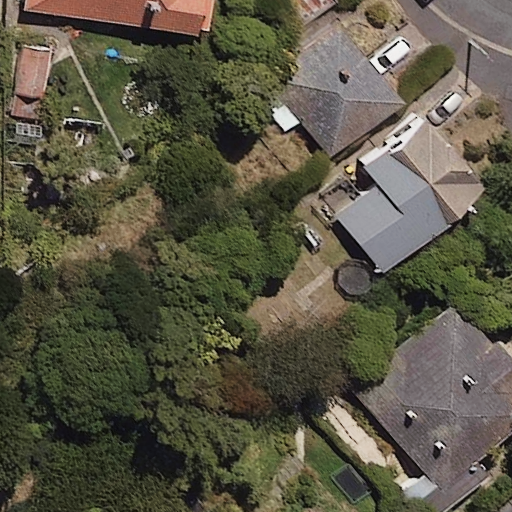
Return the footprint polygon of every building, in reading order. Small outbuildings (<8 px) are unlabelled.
[(18,0),(18,5),(185,26),(188,0),(18,0)] [(301,31),(332,1),(331,0),(276,0),(273,3),(301,31)] [(393,92),(327,17),(247,88),(283,129),(296,117),(326,152),(393,92)] [(44,43),(15,39),(9,87),(38,90),(44,43)] [(475,181),(413,107),(352,159),(363,172),(324,206),(375,266),(475,181)] [(511,363),(459,308),(449,294),(432,298),(342,385),(421,467),(399,489),(420,511),(439,511),(483,471),(469,457),(511,416),(511,363)]
